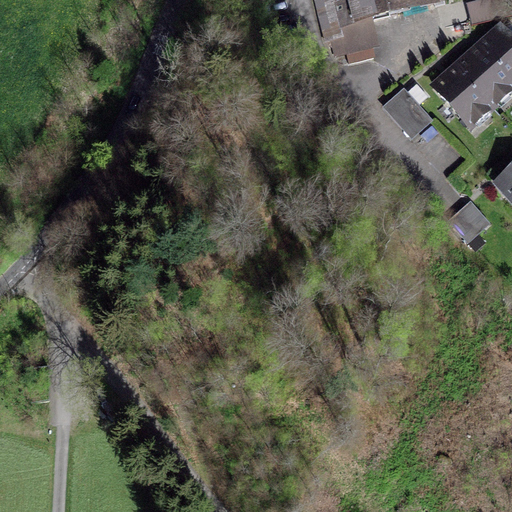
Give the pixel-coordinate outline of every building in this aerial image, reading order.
[(444,0),(317,0),(328,46),(342,43),(348,65),(377,57),(368,19),(444,1),(444,0)] [(473,18),(498,14),(495,0),(480,0),(471,1),(473,18)] [(511,41),(502,30),(479,50),(511,86),(511,41)] [(511,86),(479,50),(458,69),(491,107),(511,89),(511,86)] [(491,107),(458,69),(435,89),(469,127),(491,107)] [(404,91),(384,108),(412,140),(431,123),(404,91)] [(511,174),(500,185),(511,198),(511,174)] [(489,225),(470,204),(450,222),(468,243),(489,225)] [(49,369),(30,369),(30,403),(49,403),(49,369)] [(208,386),(192,394),(201,412),(216,404),(208,386)]
